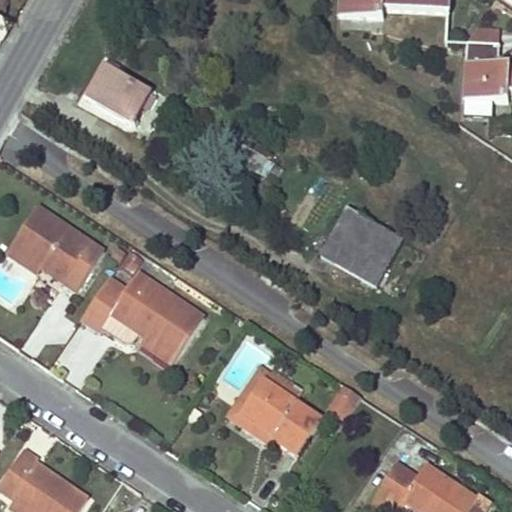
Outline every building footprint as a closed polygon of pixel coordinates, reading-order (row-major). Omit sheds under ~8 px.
[(340,0),(340,19),(385,22),(385,12),(448,15),(449,0),(340,0)] [(477,32),(468,47),(497,48),(497,32),(477,32)] [(465,102),(491,103),(509,104),(510,97),(511,96),(511,67),(509,68),(509,71),(496,71),(496,67),(497,48),(468,47),(465,102)] [(101,89),(92,106),(131,127),(149,95),(115,75),(118,70),(106,64),(94,85),(101,89)] [(94,85),(85,101),(92,106),(101,89),(94,85)] [(491,103),(465,102),(465,117),(490,118),(491,103)] [(220,135),(211,149),(258,176),(267,162),(220,135)] [(39,211),(12,251),(41,271),(76,295),(104,254),(39,211)] [(346,211),(319,257),(375,289),(402,243),(346,211)] [(41,271),(12,251),(9,257),(37,277),(41,271)] [(177,363),(204,323),(137,279),(127,295),(109,284),(82,324),(99,335),(101,332),(124,347),(135,348),(141,339),(148,344),(177,363)] [(177,363),(148,344),(145,350),(172,370),(177,363)] [(274,372),(243,417),(269,434),(272,430),(277,434),(273,440),(300,458),(323,422),(298,405),(306,393),(274,372)] [(351,394),(345,390),(328,414),(345,426),(348,422),(337,415),(351,394)] [(361,401),(351,394),(337,415),(348,422),(361,401)] [(269,434),(243,417),(237,425),(269,446),(273,440),(277,434),(272,430),(269,434)] [(0,489),(0,494),(15,504),(26,511),(80,511),(87,501),(35,466),(39,462),(25,453),(0,489)] [(377,511),(398,511),(400,509),(405,502),(420,511),(479,511),(473,508),(478,501),(429,467),(420,479),(399,465),(370,508),(377,511)] [(473,508),(479,511),(489,511),(491,510),(478,501),(473,508)] [(420,511),(405,502),(400,509),(404,511),(420,511)]
